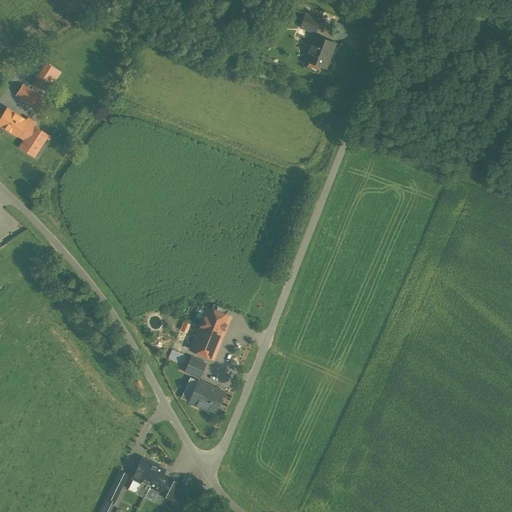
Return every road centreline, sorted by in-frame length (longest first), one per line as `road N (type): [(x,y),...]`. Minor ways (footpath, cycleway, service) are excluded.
road 1 (residential): [(212,476),(402,0)]
road 2 (unclassified): [(0,185),(90,283),(212,476)]
